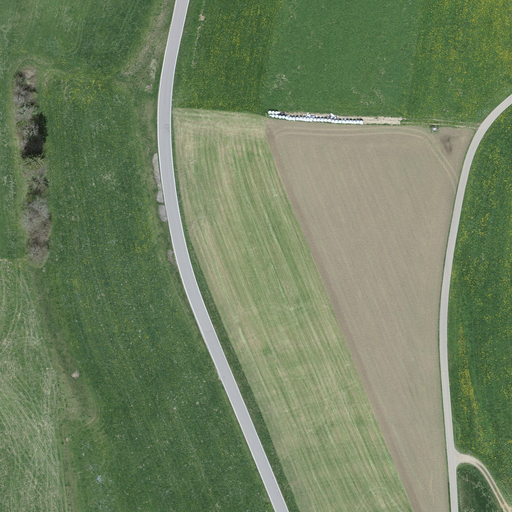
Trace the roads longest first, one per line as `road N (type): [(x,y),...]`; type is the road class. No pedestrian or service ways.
road 1 (tertiary): [(282,511),(193,296),(173,216),(166,85),(181,0)]
road 2 (unclassified): [(511,99),(493,113),(468,164),(455,224),(444,303),(454,511)]
